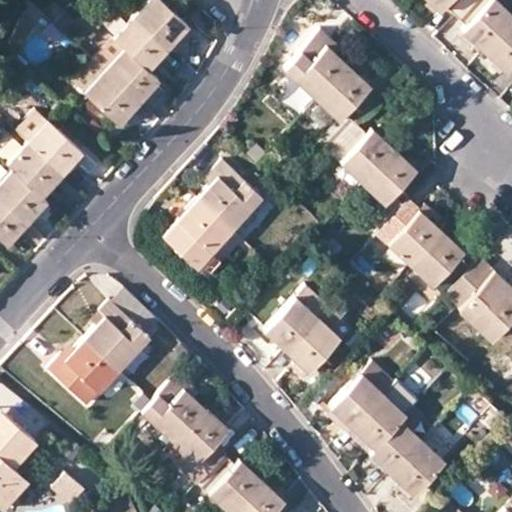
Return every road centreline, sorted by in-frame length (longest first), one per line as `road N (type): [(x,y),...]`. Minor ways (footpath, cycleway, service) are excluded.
road 1 (residential): [(98,220),(274,408),(356,511)]
road 2 (tertiary): [(98,220),(192,119),(262,0)]
road 3 (residential): [(359,0),(511,133)]
road 4 (tertiary): [(0,323),(98,220)]
